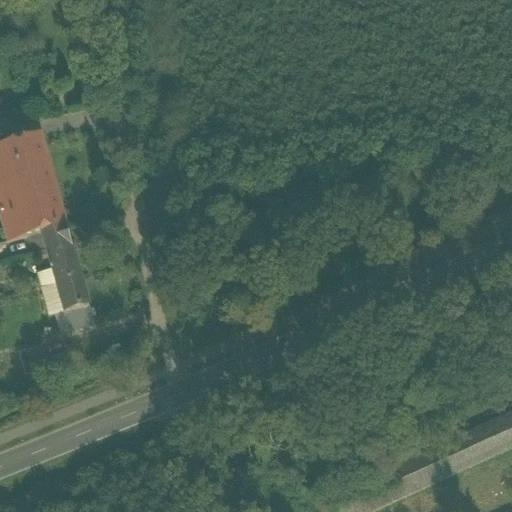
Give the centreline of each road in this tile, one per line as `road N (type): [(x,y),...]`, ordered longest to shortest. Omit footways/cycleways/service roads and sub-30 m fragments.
road 1 (tertiary): [(511,244),(177,401)]
road 2 (tertiary): [(177,401),(0,468)]
road 3 (track): [(98,0),(123,128)]
